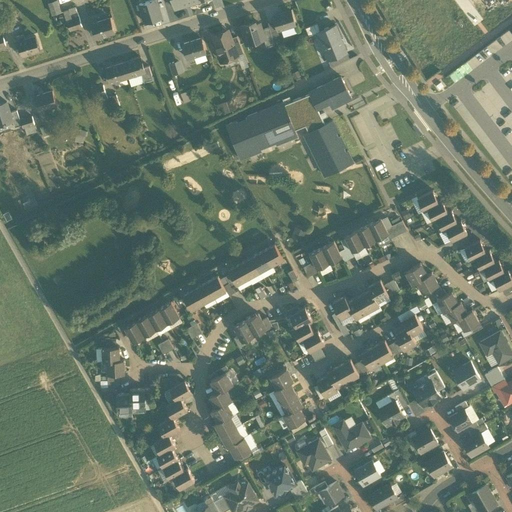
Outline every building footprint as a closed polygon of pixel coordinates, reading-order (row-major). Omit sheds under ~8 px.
[(50,0),(47,2),(52,14),(59,11),(62,10),(57,0),(50,0)] [(156,0),(149,0),(139,3),(145,22),(162,17),(156,0)] [(172,0),(175,8),(202,0),(172,0)] [(414,9),(417,14),(434,0),(396,0),(407,14),(414,9)] [(460,28),(438,0),(434,0),(417,14),(420,17),(413,22),(432,48),(442,41),(445,46),(460,35),(457,30),(460,28)] [(484,0),(492,11),(506,0),(484,0)] [(59,11),(64,26),(67,24),(66,21),(71,20),(69,14),(77,12),(76,6),(59,11)] [(291,10),(274,15),(275,18),(278,29),(296,24),(291,10)] [(82,26),(77,12),(69,14),(71,20),(66,21),(67,24),(64,26),(66,32),(82,26)] [(95,34),(96,37),(114,32),(109,18),(92,23),(94,29),(90,30),(92,35),(95,34)] [(278,29),(275,18),(267,20),(269,27),(272,35),(279,33),(278,29)] [(241,25),(246,41),(252,39),(256,41),(264,38),(262,29),(260,23),(254,25),(253,22),(241,25)] [(305,28),(309,36),(316,33),(316,32),(319,31),(316,23),(305,28)] [(316,33),(327,59),(346,51),(336,24),(319,31),(316,32),(316,33)] [(272,35),(269,27),(262,29),(264,38),(266,47),(275,44),(272,35)] [(213,35),(223,62),(224,61),(223,59),(237,54),(237,56),(238,56),(238,55),(231,37),(228,30),(213,35)] [(17,41),(22,55),(39,50),(35,35),(17,41)] [(231,37),(238,55),(244,52),(237,35),(231,37)] [(183,44),(187,58),(205,52),(201,39),(183,44)] [(141,56),(124,62),(129,77),(141,73),(145,71),(144,67),(141,56)] [(169,64),(171,72),(182,69),(180,60),(169,64)] [(110,83),(129,77),(124,62),(105,68),(110,83)] [(141,73),(144,82),(153,79),(149,65),(144,67),(145,71),(141,73)] [(304,133),(325,176),(338,170),(337,168),(344,164),(344,166),(353,162),(347,150),(345,151),(343,147),(346,146),(340,135),(338,136),(336,132),(338,131),(332,119),(325,123),(322,118),(326,116),(324,111),(320,113),(317,108),(329,102),(332,107),(352,97),(341,76),(309,92),(309,93),(285,103),(284,101),(247,116),(248,118),(237,123),(236,120),(226,124),(232,137),(234,137),(237,144),(235,145),(240,158),(261,150),(260,147),(275,141),(276,143),(297,135),(295,129),(305,125),(308,131),(304,133)] [(91,88),(94,97),(106,93),(103,84),(91,88)] [(34,96),(38,111),(57,105),(53,91),(34,96)] [(182,97),(186,108),(197,103),(194,93),(182,97)] [(110,96),(113,107),(119,105),(116,94),(110,96)] [(232,98),(222,102),(226,112),(236,108),(232,98)] [(7,101),(0,103),(0,124),(12,121),(13,120),(10,112),(7,101)] [(17,110),(10,112),(13,120),(12,121),(14,127),(22,125),(17,110)] [(114,121),(116,125),(121,123),(117,113),(110,116),(112,121),(114,121)] [(32,116),(21,119),(23,127),(35,124),(32,116)] [(40,127),(43,136),(48,134),(45,125),(40,127)] [(260,147),(261,150),(276,143),(275,141),(260,147)] [(424,210),(427,208),(439,202),(439,201),(433,190),(418,197),(424,210)] [(26,209),(38,203),(35,197),(23,202),(26,209)] [(433,220),(437,218),(436,218),(448,212),(448,211),(442,200),(439,201),(439,202),(427,208),(433,220)] [(443,230),(446,228),(458,222),(458,221),(452,210),(448,211),(448,212),(436,218),(437,218),(443,230)] [(381,217),(369,224),(376,239),(388,233),(386,228),(381,217)] [(461,219),(458,221),(458,222),(446,228),(452,240),(456,238),(466,233),(467,232),(461,219)] [(402,220),(397,223),(402,232),(407,230),(402,220)] [(396,235),(402,232),(397,223),(391,225),(396,235)] [(365,245),(376,239),(369,224),(357,229),(365,245)] [(391,238),(396,235),(391,225),(386,228),(388,233),(391,238)] [(291,237),(301,241),(305,232),(295,228),(291,237)] [(352,251),(365,245),(357,229),(345,235),(350,246),(352,251)] [(388,233),(376,239),(379,244),(391,238),(388,233)] [(456,238),(458,243),(468,238),(466,233),(456,238)] [(471,244),(468,238),(458,243),(461,249),(465,247),(471,244)] [(471,260),(475,258),(474,257),(486,251),(480,239),(471,244),(465,247),(471,260)] [(334,241),(322,247),(329,262),(342,256),(339,251),(334,241)] [(275,243),(263,250),(271,265),(283,258),(275,243)] [(352,251),(355,255),(367,249),(365,245),(352,251)] [(350,246),(344,248),(349,258),(355,255),(352,251),(350,246)] [(317,268),(329,262),(322,247),(310,253),(314,261),(317,268)] [(344,261),(349,258),(344,248),(339,251),(342,256),(344,261)] [(480,270),(484,268),(484,267),(496,261),(495,261),(490,249),(486,251),(474,257),(475,258),(480,270)] [(260,271),(271,265),(263,250),(252,256),(260,271)] [(249,278),(260,271),(252,256),(240,262),(249,278)] [(490,279),(493,278),(493,277),(505,271),(499,259),(495,261),(496,261),(484,267),(484,268),(490,279)] [(314,261),(308,264),(313,274),(319,271),(317,268),(314,261)] [(237,284),(249,278),(240,262),(228,269),(231,273),(234,279),(237,284)] [(413,284),(417,281),(428,275),(427,274),(421,263),(406,271),(413,284)] [(308,276),(313,274),(308,264),(303,266),(308,276)] [(288,272),(293,281),(298,279),(293,269),(288,272)] [(511,276),(508,269),(505,271),(493,277),(493,278),(499,289),(502,288),(511,283),(511,282),(511,276)] [(432,272),(427,274),(428,275),(417,281),(424,293),(429,290),(439,284),(432,272)] [(226,276),(229,282),(234,279),(231,273),(226,276)] [(218,275),(206,281),(214,297),(226,290),(224,285),(218,275)] [(229,282),(234,292),(240,289),(237,284),(234,279),(229,282)] [(368,286),(370,290),(371,289),(377,301),(389,294),(384,285),(380,279),(368,286)] [(394,279),(389,282),(394,292),(399,289),(394,279)] [(203,303),(214,297),(206,281),(195,288),(203,303)] [(229,295),(234,292),(229,282),(224,285),(226,290),(229,295)] [(389,294),(394,292),(389,282),(384,285),(389,294)] [(502,288),(504,293),(511,289),(511,284),(511,283),(502,288)] [(432,295),(434,294),(442,289),(439,284),(429,290),(432,295)] [(191,310),(203,303),(195,288),(183,294),(191,310)] [(443,288),(442,289),(434,294),(437,299),(446,294),(443,288)] [(379,304),(377,301),(371,289),(370,290),(359,296),(368,311),(379,304)] [(444,311),(446,310),(446,309),(458,302),(452,291),(446,294),(437,299),(444,311)] [(341,318),(352,311),(353,311),(348,302),(345,296),(332,303),(337,311),(341,318)] [(356,317),(368,311),(359,296),(348,302),(353,311),(352,311),(356,317)] [(444,311),(437,299),(431,302),(438,314),(440,313),(444,311)] [(453,321),(458,318),(457,318),(467,312),(461,300),(458,302),(446,309),(446,310),(453,321)] [(171,301),(159,307),(168,323),(180,316),(171,301)] [(287,310),(290,315),(300,310),(297,304),(287,310)] [(400,314),(403,319),(415,312),(418,311),(415,305),(405,311),(400,314)] [(156,329),(168,323),(159,307),(148,314),(156,329)] [(290,315),(297,326),(297,327),(308,321),(309,321),(312,319),(305,307),(300,310),(290,315)] [(472,309),(467,312),(457,318),(458,318),(464,330),(470,327),(479,321),(472,309)] [(446,325),(453,321),(446,310),(444,311),(440,313),(446,325)] [(332,314),(337,324),(343,321),(341,318),(337,311),(332,314)] [(341,318),(343,321),(344,324),(356,317),(352,311),(341,318)] [(258,312),(246,319),(255,334),(267,328),(262,320),(258,312)] [(405,324),(407,327),(411,334),(412,334),(423,328),(415,312),(403,319),(405,324)] [(145,335),(156,329),(148,314),(137,320),(145,335)] [(267,328),(267,329),(273,326),(267,317),(262,320),(267,328)] [(459,333),(464,330),(458,318),(453,321),(459,333)] [(243,341),(255,334),(246,319),(234,326),(239,334),(243,341)] [(133,342),(145,335),(137,320),(125,327),(128,333),(133,342)] [(300,341),(303,339),(303,338),(315,332),(314,331),(309,321),(308,321),(297,327),(297,326),(293,328),(300,341)] [(470,327),(473,332),(482,326),(479,321),(470,327)] [(197,322),(192,325),(197,335),(202,332),(197,322)] [(118,326),(123,336),(128,333),(125,327),(123,323),(118,326)] [(192,338),(197,335),(192,325),(187,328),(192,338)] [(416,342),(412,334),(411,334),(407,327),(396,333),(399,339),(404,349),(416,342)] [(318,329),(314,331),(315,332),(303,338),(303,339),(310,350),(319,345),(325,342),(318,329)] [(511,350),(500,330),(480,341),(485,351),(491,348),(492,350),(499,362),(511,355),(511,350)] [(234,337),(239,347),(244,344),(243,341),(239,334),(234,337)] [(168,338),(163,341),(169,351),(174,348),(168,338)] [(399,339),(393,342),(399,351),(404,349),(399,339)] [(385,340),(373,346),(382,361),(393,355),(393,354),(388,345),(385,340)] [(163,354),(169,351),(163,341),(158,344),(163,354)] [(393,354),(399,351),(393,342),(388,345),(393,354)] [(310,351),(313,356),(322,350),(319,345),(310,350),(310,351)] [(103,361),(107,360),(120,359),(120,346),(117,346),(106,346),(102,346),(103,358),(103,361)] [(369,368),(382,361),(373,346),(361,353),(364,358),(369,368)] [(325,355),(322,350),(313,356),(316,361),(325,355)] [(124,358),(120,359),(107,360),(107,371),(108,373),(119,373),(125,373),(124,358)] [(351,358),(339,365),(347,380),(359,374),(354,364),(351,358)] [(364,358),(359,361),(364,371),(369,368),(364,358)] [(359,374),(364,371),(359,361),(354,364),(359,374)] [(480,378),(471,361),(453,370),(457,376),(454,377),(458,383),(460,382),(463,388),(475,381),(480,378)] [(216,370),(219,375),(226,371),(228,370),(226,365),(216,370)] [(336,386),(347,380),(339,365),(327,372),(328,374),(329,374),(336,386)] [(486,375),(492,385),(505,378),(497,366),(485,373),(486,375)] [(271,376),(278,387),(278,388),(290,381),(290,382),(293,380),(287,367),(271,376)] [(445,386),(436,370),(432,373),(428,375),(430,379),(431,379),(437,390),(445,386)] [(230,445),(236,456),(251,448),(244,436),(243,437),(237,426),(231,415),(233,413),(227,402),(232,399),(226,388),(233,384),(226,371),(219,375),(211,380),(217,391),(210,395),(216,407),(211,409),(218,421),(215,422),(221,434),(228,446),(230,445)] [(338,388),(336,386),(329,374),(328,374),(317,380),(325,395),(338,388)] [(480,378),(475,381),(481,391),(492,385),(486,375),(480,378)] [(167,382),(170,388),(179,382),(177,377),(167,382)] [(492,385),(495,391),(496,390),(507,383),(505,378),(492,385)] [(170,388),(176,399),(177,400),(181,397),(181,398),(192,392),(185,379),(179,382),(170,388)] [(440,396),(437,390),(431,379),(430,379),(414,389),(423,406),(440,396)] [(496,390),(504,404),(511,399),(511,380),(507,383),(496,390)] [(274,389),(281,401),(296,393),(290,382),(290,381),(278,388),(278,387),(274,389)] [(394,390),(402,406),(408,403),(399,387),(394,390)] [(130,388),(130,392),(131,392),(131,406),(132,406),(145,405),(145,399),(144,388),(130,388)] [(132,410),(132,406),(131,406),(131,392),(130,392),(117,393),(118,410),(132,410)] [(281,401),(287,412),(299,406),(303,405),(296,393),(281,401)] [(166,405),(172,416),(172,417),(173,416),(174,417),(188,409),(181,398),(181,397),(177,400),(176,399),(166,405)] [(378,409),(387,425),(392,422),(393,423),(400,419),(399,418),(404,415),(395,399),(378,409)] [(455,406),(458,411),(465,408),(468,406),(465,400),(455,406)] [(305,418),(299,406),(287,412),(283,414),(290,426),(305,418)] [(449,416),(457,430),(466,425),(473,421),(465,408),(458,411),(449,416)] [(158,424),(164,435),(165,436),(169,433),(170,434),(180,428),(174,417),(173,416),(172,417),(172,416),(158,424)] [(347,449),(370,436),(362,421),(349,429),(343,419),(333,425),(347,449)] [(466,425),(468,430),(479,425),(476,420),(473,421),(466,425)] [(469,431),(472,437),(481,431),(488,428),(484,422),(469,431)] [(333,443),(324,427),(319,430),(328,446),(333,443)] [(413,438),(420,451),(438,441),(430,428),(413,438)] [(488,445),(486,441),(482,434),(481,431),(472,437),(463,441),(471,455),(488,445)] [(488,431),(482,434),(486,441),(492,438),(488,431)] [(154,441),(160,453),(161,453),(172,447),(176,445),(170,434),(169,433),(165,436),(164,435),(154,441)] [(313,468),(331,458),(319,437),(297,450),(302,459),(303,459),(306,457),(308,461),(313,468)] [(370,443),(374,450),(383,446),(379,438),(370,443)] [(157,455),(163,466),(178,458),(172,447),(161,453),(160,453),(157,455)] [(236,456),(239,462),(254,453),(251,448),(236,456)] [(426,462),(434,475),(451,465),(444,452),(426,462)] [(150,458),(156,470),(163,466),(157,455),(150,458)] [(170,478),(173,476),(185,469),(184,469),(178,458),(163,466),(170,478)] [(373,461),(379,472),(385,469),(379,458),(373,461)] [(372,460),(355,469),(363,484),(370,480),(380,474),(379,472),(373,461),(372,460)] [(285,461),(262,474),(275,496),(290,487),(298,483),(297,481),(285,461)] [(170,478),(163,466),(156,470),(163,482),(170,478)] [(188,467),(184,469),(185,469),(173,476),(180,488),(183,486),(192,481),(195,479),(188,467)] [(380,474),(370,480),(373,485),(383,479),(380,474)] [(298,483),(290,487),(295,497),(308,490),(301,479),(297,481),(298,483)] [(309,489),(312,494),(320,490),(328,485),(325,480),(309,489)] [(320,490),(327,503),(343,494),(336,480),(328,485),(320,490)] [(183,486),(186,491),(195,486),(192,481),(183,486)] [(248,482),(240,486),(239,485),(231,489),(232,491),(224,495),(231,507),(233,511),(235,511),(258,500),(248,482)] [(369,494),(377,508),(393,499),(398,496),(390,482),(369,494)] [(210,494),(211,496),(214,501),(224,495),(232,491),(231,489),(228,484),(210,494)] [(474,500),(480,511),(488,507),(496,502),(486,484),(472,492),(468,495),(471,501),(474,500)] [(393,499),(396,504),(406,498),(403,493),(398,496),(393,499)] [(220,511),(222,511),(231,507),(224,495),(214,501),(219,511),(220,511)] [(208,506),(211,511),(217,511),(219,511),(214,501),(211,496),(205,499),(206,500),(208,506)] [(190,509),(191,511),(197,511),(208,506),(206,500),(190,509)]
